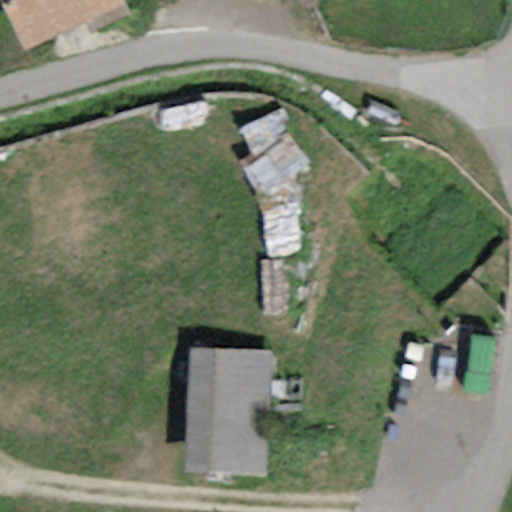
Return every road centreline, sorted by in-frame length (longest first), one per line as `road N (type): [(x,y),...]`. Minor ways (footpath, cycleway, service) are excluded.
road 1 (residential): [(511,74),(462,79),(223,45),(0,94)]
road 2 (track): [(475,511),(62,487),(0,466)]
road 3 (unclassified): [(511,394),(475,511)]
